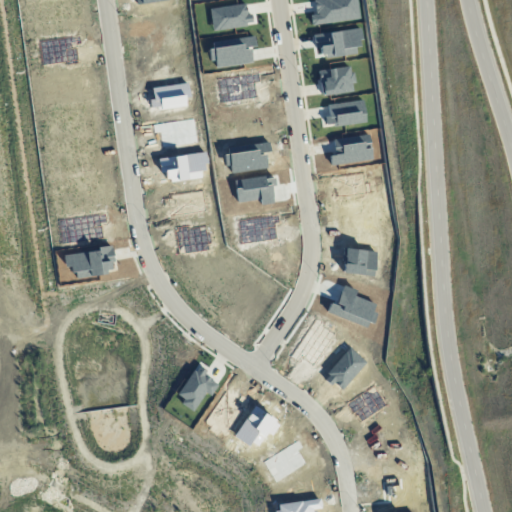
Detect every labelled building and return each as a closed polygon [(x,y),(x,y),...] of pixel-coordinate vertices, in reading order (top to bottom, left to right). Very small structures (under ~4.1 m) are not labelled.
[(312,0),(356,0),(359,18),(310,25),(309,14),(314,14),(312,0)] [(207,8),(244,3),(246,14),(250,14),(251,22),(245,23),(245,26),(210,31),(209,21),(208,21),(207,8)] [(324,58),(356,54),(355,47),(359,46),(358,40),(362,39),(360,27),(311,34),(312,40),(313,42),(314,42),(314,48),(318,48),(319,54),(323,54),(324,58)] [(210,42),(252,36),(254,46),(242,47),(242,49),(249,48),(249,49),(250,49),(250,55),(250,62),(214,68),(213,60),(208,61),(206,49),(211,48),(210,42)] [(317,70),(348,65),(349,72),(354,71),(355,83),(351,83),(352,90),(321,95),(317,70)] [(151,88),(187,83),(189,96),(183,97),(185,105),(159,109),(159,106),(150,108),(148,99),(152,99),(151,88)] [(325,124),(322,107),(326,107),(326,105),(363,100),(366,122),(332,127),(332,123),(325,124)] [(373,159),(330,165),(328,155),(334,154),(332,138),(369,133),(373,159)] [(335,196),(332,176),(363,172),(365,183),(369,182),(371,191),(335,196)]
